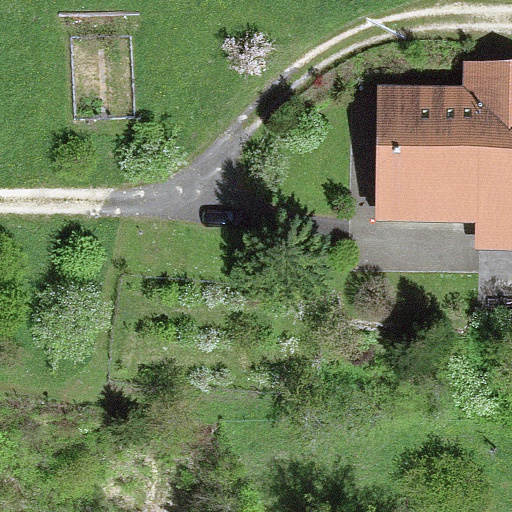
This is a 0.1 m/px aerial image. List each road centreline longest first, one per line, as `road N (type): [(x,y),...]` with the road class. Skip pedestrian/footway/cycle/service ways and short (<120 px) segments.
road 1 (track): [(511,271),(262,227),(214,205),(0,207)]
road 2 (track): [(511,24),(398,22),(296,68),(223,159),(214,205)]
